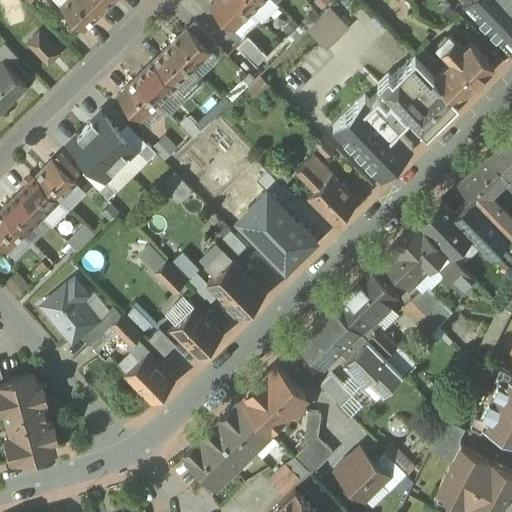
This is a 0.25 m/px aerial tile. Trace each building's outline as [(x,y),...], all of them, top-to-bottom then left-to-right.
[(102,12),(90,0),(68,0),(61,7),(84,29),(102,12)] [(113,0),(90,0),(102,12),(113,0)] [(251,10),(241,0),(216,0),(211,5),(233,28),(251,10)] [(262,0),(241,0),(251,10),(262,0)] [(511,0),(507,0),(504,3),(485,22),(511,49),(511,0)] [(327,49),(351,26),(331,6),(307,28),(327,49)] [(93,46),(108,31),(95,20),(81,35),(93,46)] [(217,43),(196,21),(189,28),(210,49),(217,43)] [(188,27),(170,45),(193,67),(211,50),(210,49),(189,28),(188,27)] [(60,52),(39,31),(28,43),(48,63),(60,52)] [(268,56),(248,36),(238,47),(257,66),(268,56)] [(455,39),(442,52),(451,61),(464,48),(455,39)] [(451,61),(436,76),(459,101),(495,65),(471,41),(464,48),(451,61)] [(5,44),(0,48),(0,65),(4,62),(12,69),(21,60),(5,44)] [(170,45),(153,61),(176,84),(193,67),(170,45)] [(436,76),(416,56),(382,89),(421,130),(434,118),(438,122),(459,101),(436,76)] [(153,61),(136,78),(158,101),(176,84),(153,61)] [(0,65),(0,110),(1,112),(14,100),(12,99),(27,84),(12,69),(4,62),(0,65)] [(158,101),(136,78),(118,95),(141,118),(158,101)] [(353,113),(336,96),(320,111),(337,128),(353,113)] [(133,147),(100,113),(69,144),(92,168),(98,163),(107,172),(109,170),(133,147)] [(402,157),(373,128),(371,131),(353,113),(337,128),(333,132),(351,150),(351,151),(379,180),(402,157)] [(511,131),(488,155),(510,178),(511,179),(511,131)] [(335,149),(323,137),(315,145),(327,157),(335,149)] [(174,148),(162,140),(155,150),(167,158),(174,148)] [(359,200),(332,173),(323,162),(314,153),(296,172),(314,190),(308,196),(335,223),(359,200)] [(511,215),(504,207),(493,195),(509,180),(510,178),(488,155),(487,154),(457,184),(471,198),(472,198),(510,237),(511,234),(511,215)] [(76,181),(54,158),(36,176),(59,198),(76,181)] [(268,169),(257,158),(248,167),(266,186),(275,177),(268,169)] [(293,178),(276,161),(268,169),(275,177),(284,186),(293,178)] [(107,172),(98,163),(92,168),(85,174),(127,217),(142,204),(109,170),(107,172)] [(36,176),(19,193),(42,215),(59,198),(36,176)] [(511,199),(511,182),(509,180),(493,195),(504,207),(511,199)] [(301,220),(269,186),(251,203),(283,238),(301,220)] [(19,193),(2,210),(25,232),(42,215),(19,193)] [(510,237),(472,198),(471,198),(456,213),(453,216),(472,235),(491,254),(492,253),(510,237)] [(472,235),(453,216),(456,213),(442,199),(418,221),(419,222),(451,255),(472,235)] [(25,232),(2,210),(0,212),(0,242),(7,250),(25,232)] [(451,255),(419,222),(383,257),(410,285),(433,262),(456,286),(457,285),(470,274),(451,255)] [(76,251),(95,233),(86,223),(66,241),(76,251)] [(511,239),(510,237),(492,253),(511,267),(511,266),(511,239)] [(223,249),(207,265),(216,275),(232,259),(223,249)] [(265,293),(232,259),(216,275),(208,283),(229,305),(227,308),(236,317),(238,314),(240,317),(265,293)] [(186,281),(167,261),(155,272),(175,292),(186,281)] [(397,296),(370,269),(334,304),(367,337),(375,329),(369,324),(397,296)] [(470,274),(457,285),(469,297),(481,285),(470,274)] [(75,276),(43,304),(72,339),(80,332),(97,318),(81,300),(89,293),(75,276)] [(450,314),(424,287),(422,289),(421,288),(411,298),(438,325),(450,314)] [(223,334),(185,296),(169,312),(178,321),(171,328),(199,357),(223,334)] [(367,337),(334,304),(298,340),(325,367),(340,352),(347,359),(344,361),(365,383),(372,375),(386,390),(403,374),(386,357),(367,337)] [(97,318),(80,332),(91,343),(111,324),(121,314),(115,306),(98,320),(97,318)] [(143,333),(123,313),(121,314),(111,324),(118,332),(130,344),(130,345),(138,338),(143,333)] [(91,343),(90,344),(98,352),(118,332),(111,324),(91,343)] [(398,345),(379,326),(375,329),(367,337),(386,357),(394,349),(397,346),(398,345)] [(150,351),(138,338),(130,345),(130,344),(128,346),(140,359),(147,352),(148,353),(150,351)] [(396,352),(394,349),(386,357),(403,373),(410,365),(406,361),(396,352)] [(148,353),(147,352),(140,359),(124,374),(152,403),(175,380),(148,353)] [(307,395),(277,365),(265,376),(263,375),(246,392),(248,393),(242,399),(240,397),(238,398),(268,428),(285,411),(304,411),(305,397),(307,395)] [(4,381),(0,382),(0,389),(2,396),(0,396),(0,408),(1,411),(5,409),(12,432),(7,433),(11,447),(15,446),(19,458),(56,448),(52,436),(57,435),(54,422),(49,423),(47,416),(49,416),(46,404),(44,405),(42,398),(46,396),(43,383),(38,385),(35,373),(4,381)] [(353,394),(332,373),(321,384),(342,405),(353,394)] [(511,375),(508,373),(505,380),(499,376),(480,414),(486,417),(483,423),(506,435),(511,438),(511,375)] [(220,417),(252,449),(270,430),(268,428),(238,398),(220,417)] [(322,412),(308,410),(305,439),(308,443),(295,456),(312,474),(334,452),(319,436),(322,412)] [(252,449),(220,417),(200,436),(232,468),(233,469),(252,449)] [(444,418),(430,450),(452,461),(462,444),(460,440),(466,429),(444,418)] [(511,438),(506,435),(500,446),(511,452),(511,438)] [(232,468),(200,436),(183,454),(215,485),(232,468)] [(486,457),(462,444),(452,461),(450,465),(450,466),(446,474),(445,475),(439,488),(446,491),(448,499),(456,497),(463,500),(464,499),(471,503),(470,504),(477,508),(478,511),(497,511),(501,504),(502,504),(502,503),(506,495),(506,496),(507,495),(506,495),(508,490),(509,491),(509,490),(511,483),(511,470),(493,461),(492,462),(485,459),(486,457)] [(360,446),(351,455),(348,455),(337,466),(337,469),(349,481),(349,484),(355,490),(357,490),(362,495),(373,484),(376,487),(381,482),(388,475),(374,460),(360,446)] [(407,473),(385,450),(374,460),(388,475),(381,482),(390,490),(407,473)] [(284,463),(270,477),(285,493),(300,479),(284,463)] [(317,511),(296,490),(272,511),(317,511)]
